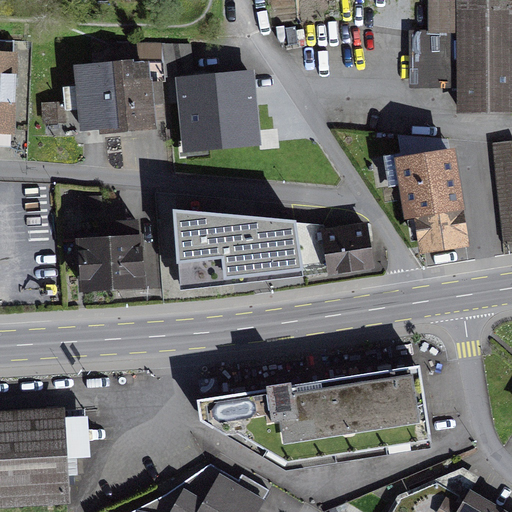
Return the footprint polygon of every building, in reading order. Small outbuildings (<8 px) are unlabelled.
[(456,34),(457,115),(511,113),(511,0),(428,0),(429,30),(409,31),(409,90),(447,89),(447,35),(456,34)] [(0,135),(17,136),(18,54),(14,54),(14,42),(0,41),(0,135)] [(73,67),(80,134),(99,131),(100,137),(156,130),(155,121),(167,120),(164,83),(151,84),(149,63),(162,62),(161,43),(111,43),(110,63),(73,67)] [(191,44),(163,43),(165,78),(194,76),(191,44)] [(179,82),(185,152),(257,145),(251,76),(179,82)] [(62,126),(64,106),(45,104),(43,124),(62,126)] [(511,141),(492,144),(504,246),(511,244),(511,141)] [(400,187),(405,219),(418,217),(419,224),(417,224),(423,262),(468,255),(463,221),(468,220),(466,205),(463,205),(454,153),(402,161),(401,154),(383,157),(387,188),(400,187)] [(102,197),(79,197),(79,215),(103,215),(102,197)] [(179,267),(180,293),(328,274),(322,230),(325,230),(324,226),(173,212),(177,267),(179,267)] [(77,241),(81,294),(147,290),(144,237),(139,237),(139,221),(98,224),(99,239),(77,241)] [(322,230),(328,274),(328,277),(375,270),(368,224),(325,230),(322,230)] [(266,391),(196,402),(200,424),(285,472),(433,450),(420,368),(292,387),(292,385),(266,389),(266,391)] [(0,510),(71,506),(64,408),(0,412),(0,510)] [(133,511),(259,511),(270,490),(242,475),(239,480),(211,464),(166,496),(133,511)] [(458,511),(470,491),(478,478),(463,468),(398,497),(388,511),(458,511)] [(458,511),(506,511),(470,491),(458,511)]
